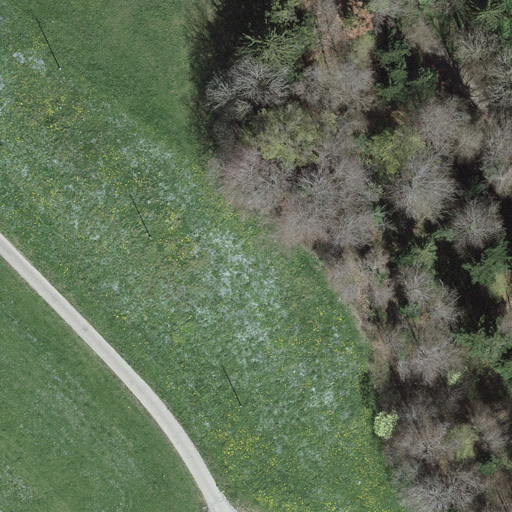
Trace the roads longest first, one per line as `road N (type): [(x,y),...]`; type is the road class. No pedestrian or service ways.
road 1 (unclassified): [(0,241),(195,459),(225,511)]
road 2 (track): [(511,127),(431,50),(410,0)]
